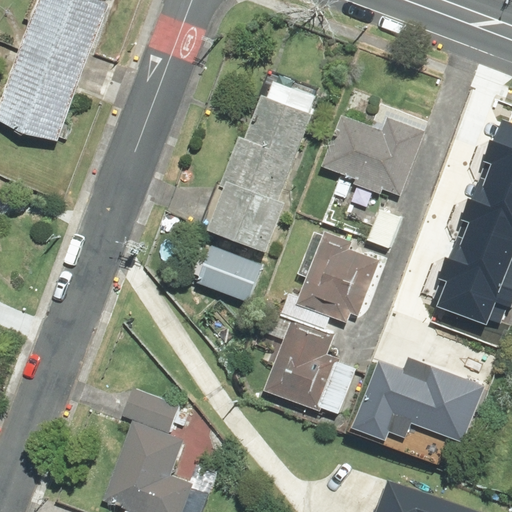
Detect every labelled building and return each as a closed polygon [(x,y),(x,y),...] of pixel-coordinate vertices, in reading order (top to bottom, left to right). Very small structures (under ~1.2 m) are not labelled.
[(102,0),(36,0),(18,47),(82,71),(109,2),(102,0)] [(18,47),(0,92),(0,119),(55,140),(82,71),(18,47)] [(289,198),(323,94),(276,79),(257,137),(247,134),(231,184),(238,186),(223,231),(281,250),(297,201),(289,198)] [(354,106),(333,168),(418,197),(439,134),(354,106)] [(455,276),(445,301),(496,321),(504,301),(511,303),(511,114),(509,113),(504,128),(494,124),(480,159),(490,163),(469,215),(478,218),(473,229),(467,227),(448,273),(455,276)] [(409,214),(388,207),(375,242),(397,250),(409,214)] [(371,245),(330,232),(307,303),(348,316),(352,303),(368,308),(384,258),(368,253),(371,245)] [(272,266),(221,249),(210,281),(262,297),(272,266)] [(350,341),(295,322),(271,393),(326,411),(328,403),(349,410),(364,366),(344,359),(350,341)] [(386,353),(360,422),(395,435),(398,426),(415,432),(420,417),(473,436),(493,381),(414,352),(410,362),(386,353)] [(193,438),(177,432),(186,407),(134,387),(124,414),(140,420),(111,498),(148,511),(190,511),(202,482),(180,474),(193,438)] [(491,511),(493,508),(402,477),(389,511),(491,511)]
